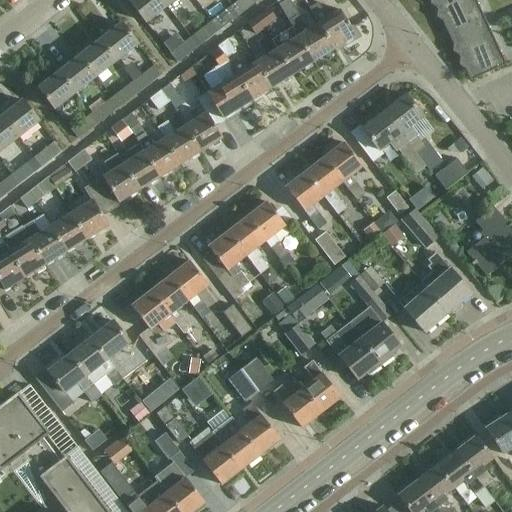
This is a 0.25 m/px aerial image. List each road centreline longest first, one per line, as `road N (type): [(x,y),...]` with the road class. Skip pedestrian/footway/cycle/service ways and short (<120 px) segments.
road 1 (residential): [(0,365),(410,46)]
road 2 (secondary): [(278,511),(511,340)]
road 3 (residential): [(511,173),(410,46)]
